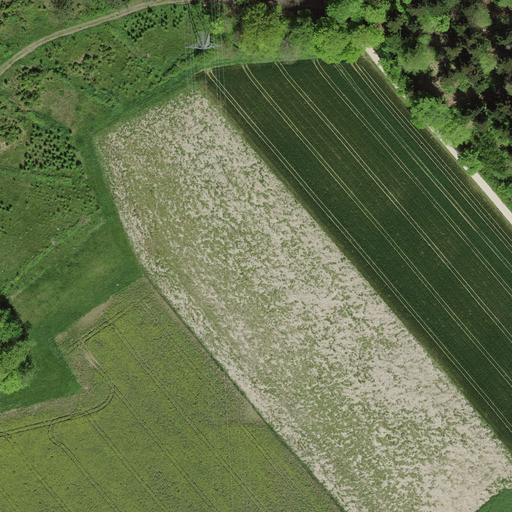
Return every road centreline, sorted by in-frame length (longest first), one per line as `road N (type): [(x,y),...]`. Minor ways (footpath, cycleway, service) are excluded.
road 1 (track): [(328,0),(511,219)]
road 2 (track): [(152,0),(45,32),(0,64)]
